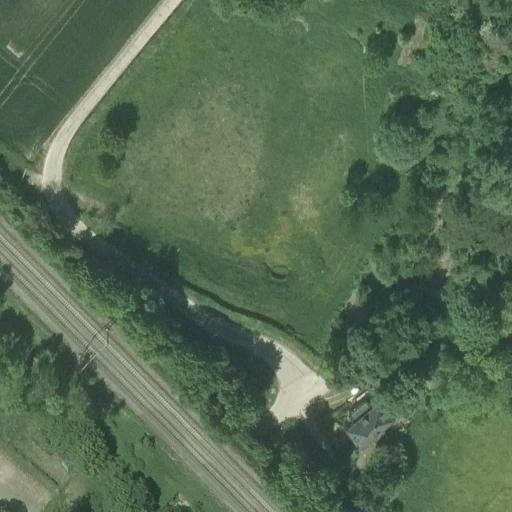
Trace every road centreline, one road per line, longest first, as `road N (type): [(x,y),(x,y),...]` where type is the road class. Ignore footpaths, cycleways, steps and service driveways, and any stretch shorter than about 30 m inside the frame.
road 1 (unclassified): [(175,511),(305,392),(280,360),(166,297),(79,235),(56,202),(52,176),(67,131),(174,0)]
road 2 (track): [(291,403),(365,511)]
